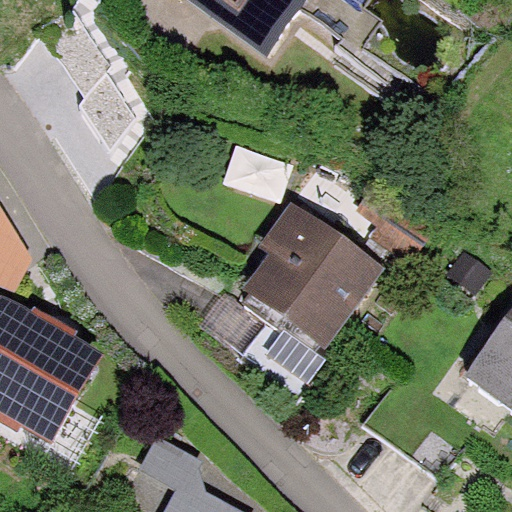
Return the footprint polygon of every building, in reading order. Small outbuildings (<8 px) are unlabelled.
[(166,0),(259,66),(306,0),(166,0)] [(218,306),(195,336),(284,403),(374,284),(283,215),(247,262),(260,272),(228,314),(218,306)] [(0,229),(0,299),(19,309),(48,255),(0,229)] [(0,313),(0,431),(46,460),(99,373),(0,313)] [(511,316),(457,393),(511,431),(511,316)] [(193,468),(150,447),(133,481),(168,498),(161,511),(220,511),(195,499),(193,468)]
